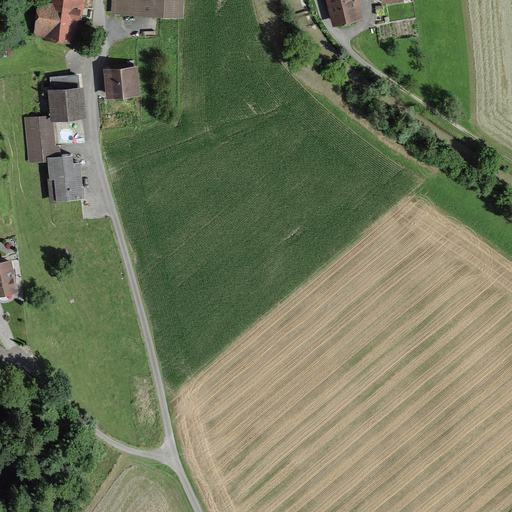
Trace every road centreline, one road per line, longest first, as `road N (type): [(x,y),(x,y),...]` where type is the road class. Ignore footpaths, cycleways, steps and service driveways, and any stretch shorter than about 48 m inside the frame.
road 1 (unclassified): [(174,454),(95,118),(103,0)]
road 2 (unclassified): [(19,364),(102,438),(155,460),(174,454)]
road 3 (track): [(511,160),(384,78)]
road 4 (track): [(19,364),(11,373),(22,458),(0,506)]
